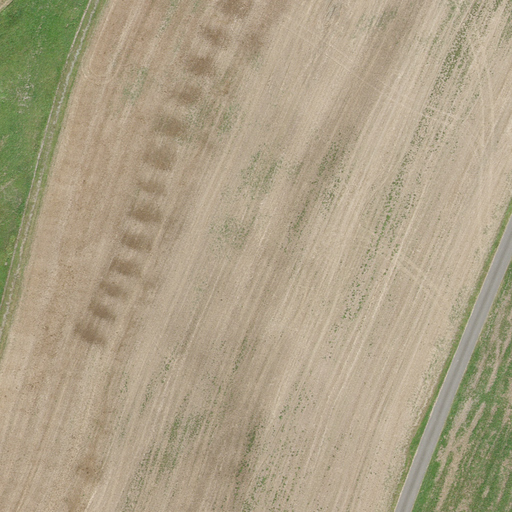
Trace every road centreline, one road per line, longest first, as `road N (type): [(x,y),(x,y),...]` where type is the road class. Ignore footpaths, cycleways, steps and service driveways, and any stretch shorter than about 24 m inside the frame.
road 1 (track): [(0,302),(40,147),(92,0)]
road 2 (unclassified): [(400,511),(511,225)]
